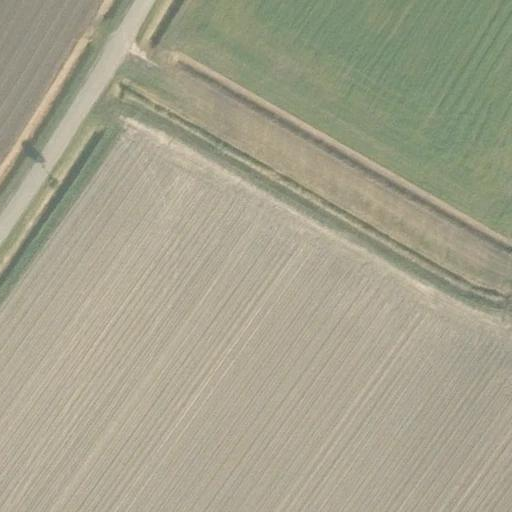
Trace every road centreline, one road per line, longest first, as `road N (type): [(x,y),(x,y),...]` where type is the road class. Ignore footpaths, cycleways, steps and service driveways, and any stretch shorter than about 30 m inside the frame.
road 1 (track): [(511,261),(118,38)]
road 2 (tertiary): [(0,222),(141,0)]
